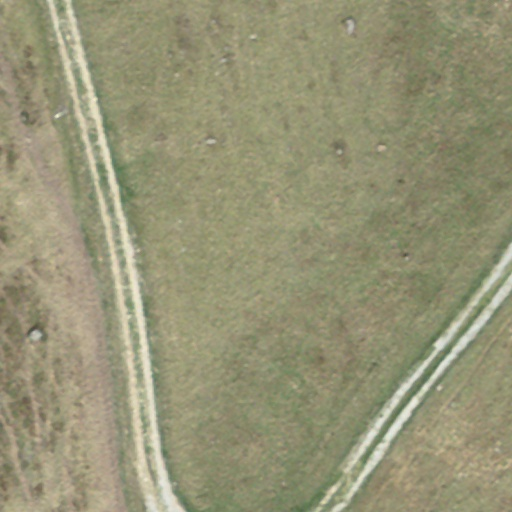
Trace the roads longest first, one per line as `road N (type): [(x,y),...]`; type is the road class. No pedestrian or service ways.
road 1 (track): [(186,511),(157,417),(85,0)]
road 2 (track): [(511,230),(406,353),(344,453),(255,511)]
